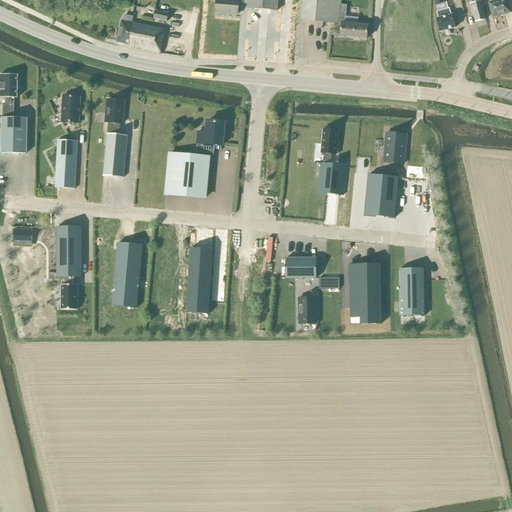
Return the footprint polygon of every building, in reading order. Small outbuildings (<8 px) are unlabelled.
[(215,0),(215,13),(237,14),(238,0),(235,0),(215,0)] [(247,0),(247,8),(277,10),(290,11),(290,0),(247,0)] [(301,0),(300,19),(338,23),(339,13),(340,0),(301,0)] [(488,3),(492,18),(510,13),(507,0),(496,0),(496,1),(488,3)] [(480,1),(470,4),(473,15),(475,22),(485,20),(480,1)] [(452,14),(451,15),(449,8),(437,11),(438,18),(436,18),(439,31),(455,27),(452,14)] [(153,18),(166,21),(167,13),(156,11),(153,18)] [(367,26),(344,23),(345,13),(339,13),(338,23),(341,23),(340,36),(366,39),(367,26)] [(128,48),(160,54),(165,29),(134,22),(133,24),(131,23),(133,17),(125,16),(123,22),(121,21),(116,43),(129,45),(128,48)] [(17,75),(0,75),(0,98),(5,98),(5,108),(14,108),(14,99),(17,99),(17,75)] [(66,97),(63,97),(61,123),(78,124),(80,98),(77,97),(77,95),(66,94),(66,97)] [(119,130),(120,124),(121,125),(124,102),(108,100),(107,115),(105,114),(104,123),(108,123),(108,128),(119,130)] [(26,118),(2,118),(2,154),(26,154),(26,118)] [(196,157),(169,154),(166,195),(205,198),(209,159),(212,159),(213,145),(222,146),(224,131),(225,131),(226,122),(217,121),(217,122),(207,122),(206,133),(198,132),(197,144),(196,157)] [(321,164),(318,194),(327,195),(327,194),(335,195),(343,196),(345,166),(331,165),(332,155),(337,155),(339,131),(323,130),(321,154),(324,154),(323,164),(321,164)] [(384,163),(403,165),(406,135),(387,133),(384,163)] [(103,176),(123,178),(127,136),(107,134),(103,176)] [(78,141),(58,140),(55,188),(75,189),(78,141)] [(365,216),(395,218),(398,179),(368,176),(365,216)] [(74,278),(81,278),(81,228),(57,228),(57,278),(64,278),(74,278)] [(32,232),(13,231),(13,240),(32,241),(32,232)] [(230,239),(229,250),(235,251),(237,240),(230,239)] [(118,244),(112,307),(112,304),(136,306),(136,309),(142,246),(118,244)] [(186,313),(187,313),(208,314),(208,315),(209,315),(209,314),(212,251),(213,251),(213,250),(212,250),(191,249),(190,249),(186,313)] [(286,279),(316,279),(316,258),(286,258),(286,279)] [(350,265),(350,325),(381,325),(380,264),(350,265)] [(400,269),(400,268),(400,315),(423,315),(424,315),(424,268),(423,268),(423,269),(400,269)] [(64,286),(61,286),(61,311),(77,310),(77,285),(74,285),(74,278),(64,278),(64,286)] [(319,279),(319,289),(339,289),(339,279),(319,279)] [(298,324),(316,324),(316,298),(316,291),(310,291),(310,298),(298,298),(298,324)]
